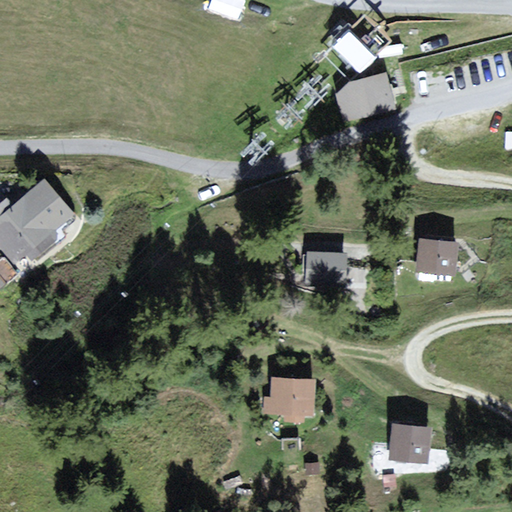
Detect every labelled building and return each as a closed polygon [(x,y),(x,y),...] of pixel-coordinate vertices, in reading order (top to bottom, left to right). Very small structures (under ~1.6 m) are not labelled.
[(371,55),(346,29),(330,44),(355,70),(371,55)] [(385,104),(377,74),(328,87),(336,116),(385,104)] [(75,212),(40,171),(0,205),(0,245),(15,264),(75,212)] [(454,241),(416,237),(413,268),(451,272),(454,241)] [(344,253),(304,250),(302,281),(342,284),(344,253)] [(306,377),(265,374),(263,409),(303,412),(306,377)] [(427,424),(388,421),(386,457),(425,460),(427,424)]
